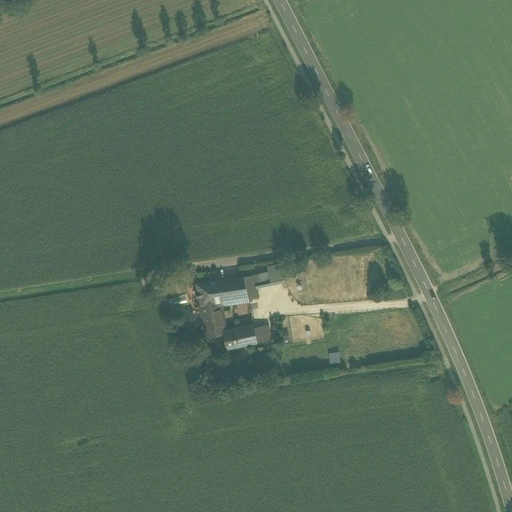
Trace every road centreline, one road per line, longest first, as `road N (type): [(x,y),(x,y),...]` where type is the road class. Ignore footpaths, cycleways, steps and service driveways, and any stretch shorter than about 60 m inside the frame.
road 1 (tertiary): [(511,511),(430,296),(278,0)]
road 2 (track): [(0,297),(400,236)]
